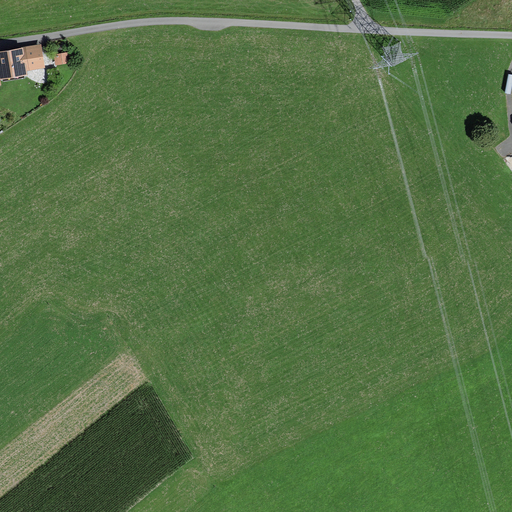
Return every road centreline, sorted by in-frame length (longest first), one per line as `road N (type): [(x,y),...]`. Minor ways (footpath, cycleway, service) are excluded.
road 1 (residential): [(0,44),(157,21),(364,30)]
road 2 (residential): [(364,30),(511,35)]
